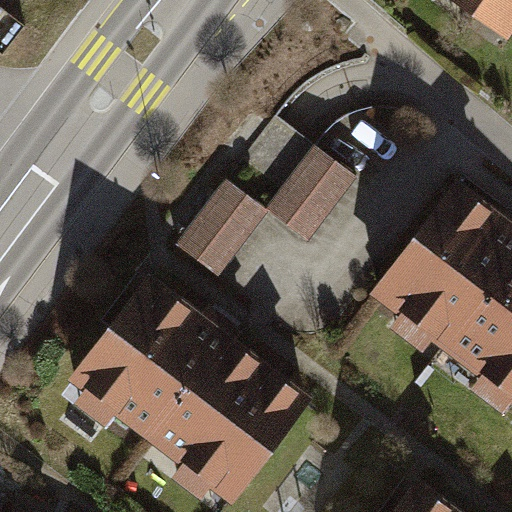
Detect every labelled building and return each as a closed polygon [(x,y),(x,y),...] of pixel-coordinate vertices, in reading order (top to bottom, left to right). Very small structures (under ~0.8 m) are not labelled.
[(511,0),(424,0),(499,50),(507,38),(511,41),(511,0)] [(312,151),(262,216),(303,247),(353,183),(312,151)] [(262,216),(220,184),(170,250),(211,282),(262,216)] [(511,224),(460,185),(376,294),(405,316),(393,332),(431,362),(443,346),(491,383),(481,395),(511,418),(511,224)] [(211,498),(229,511),(233,511),(316,405),(246,351),(253,342),(215,313),(209,322),(144,273),(60,382),(89,404),(77,420),(115,449),(127,434),(175,470),(166,483),(201,510),(211,498)] [(461,511),(420,480),(394,511),(461,511)]
